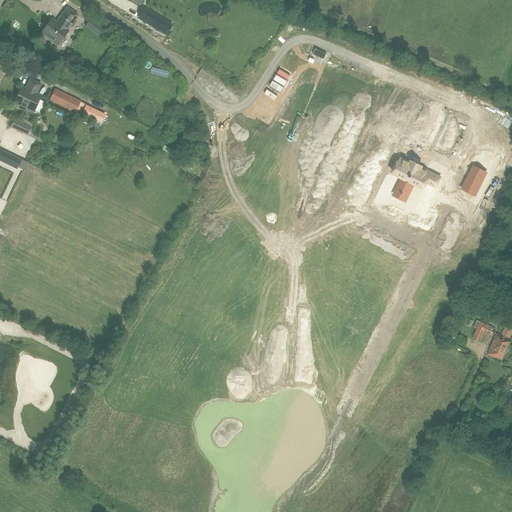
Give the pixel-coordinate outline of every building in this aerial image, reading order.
[(67,31),(77,16),(67,9),(56,23),(52,21),(42,33),(57,45),(67,31)] [(172,24),(151,12),(144,22),(165,35),(172,24)] [(105,29),(95,22),(90,18),(84,27),(89,31),(99,38),(105,29)] [(256,45),(260,38),(254,34),(249,41),(256,45)] [(167,74),(169,69),(156,63),(154,68),(167,74)] [(19,106),(18,108),(25,111),(26,109),(33,112),(40,96),(36,94),(40,85),(30,80),(24,93),(20,92),(14,104),(19,106)] [(80,101),(55,88),(49,101),(74,113),(76,110),(81,112),(84,104),(80,102),(80,101)] [(105,113),(87,105),(82,114),(100,122),(105,113)] [(11,129),(27,136),(31,127),(15,120),(11,129)] [(27,162),(0,149),(0,161),(16,169),(17,167),(23,170),(27,162)] [(424,168),(419,166),(418,168),(402,161),(396,177),(406,181),(402,193),(412,197),(417,186),(427,190),(430,184),(433,175),(423,170),(424,168)] [(468,174),(457,198),(468,203),(479,179),(468,174)] [(465,319),(468,312),(462,309),(459,317),(465,319)] [(473,337),(481,341),(484,334),(492,337),(495,329),(480,322),(473,337)] [(510,338),(511,333),(511,329),(505,326),(501,334),(510,338)] [(496,334),(488,354),(502,359),(510,340),(496,334)]
